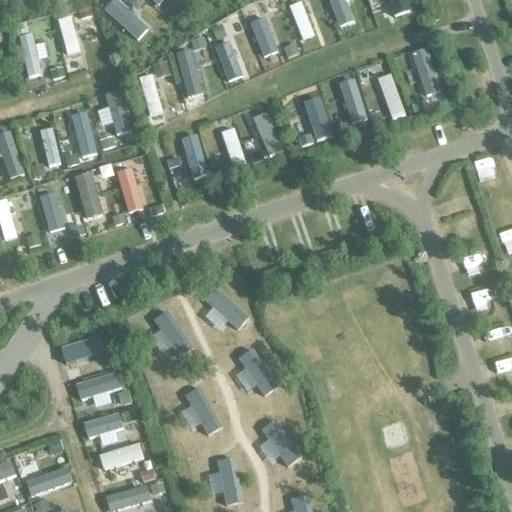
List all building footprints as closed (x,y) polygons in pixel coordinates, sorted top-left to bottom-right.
[(283,0),(298,36),(310,32),(296,0),(283,0)] [(328,0),(339,24),(349,19),(341,0),(328,0)] [(389,0),(396,18),(411,12),(406,0),(389,0)] [(107,15),(133,35),(140,26),(113,5),(107,15)] [(58,23),(67,58),(80,54),(71,20),(58,23)] [(251,26),(262,56),(273,51),(262,22),(251,26)] [(19,40),(28,80),(41,77),(32,37),(19,40)] [(192,44),(198,57),(211,51),(205,38),(192,44)] [(214,46),(225,77),(239,72),(227,41),(214,46)] [(192,70),(187,71),(182,56),(173,59),(182,88),(191,85),(190,80),(194,78),(192,70)] [(170,78),(166,64),(163,65),(156,67),(152,68),(156,82),(170,78)] [(417,68),(427,98),(439,94),(428,64),(417,68)] [(378,82),(393,122),(406,118),(390,77),(378,82)] [(152,78),(139,82),(150,119),(163,115),(152,78)] [(369,125),(356,86),(345,90),(357,127),(351,129),(349,121),(341,124),(347,140),(362,135),(362,136),(374,132),(371,124),(369,125)] [(333,136),(319,95),(305,100),(312,121),(304,124),(310,140),(318,137),(319,141),(333,136)] [(136,144),(126,109),(113,112),(120,135),(112,137),(116,149),(136,144)] [(80,122),(89,164),(102,161),(92,119),(80,122)] [(257,127),(272,160),(284,154),(269,121),(257,127)] [(41,135),(49,169),(61,166),(52,132),(41,135)] [(221,136),(233,170),(246,166),(234,132),(221,136)] [(0,143),(13,180),(25,176),(12,139),(0,143)] [(208,176),(198,142),(188,145),(197,179),(208,176)] [(112,175),(123,210),(135,206),(128,186),(132,185),(129,176),(126,177),(124,172),(112,175)] [(73,183),(83,220),(95,217),(84,180),(73,183)] [(48,188),(36,191),(49,231),(60,227),(52,201),(56,200),(53,192),(50,193),(48,188)] [(6,203),(0,204),(0,225),(5,244),(17,240),(6,203)] [(109,338),(67,350),(72,365),(113,352),(109,338)] [(144,366),(148,378),(180,367),(176,355),(156,362),(155,359),(150,361),(151,364),(144,366)] [(117,376),(78,388),(82,402),(121,390),(117,376)] [(120,416),(85,426),(90,441),(125,431),(120,416)] [(140,447),(101,459),(106,473),(145,461),(140,447)] [(148,489),(118,498),(121,510),(152,502),(148,489)]
